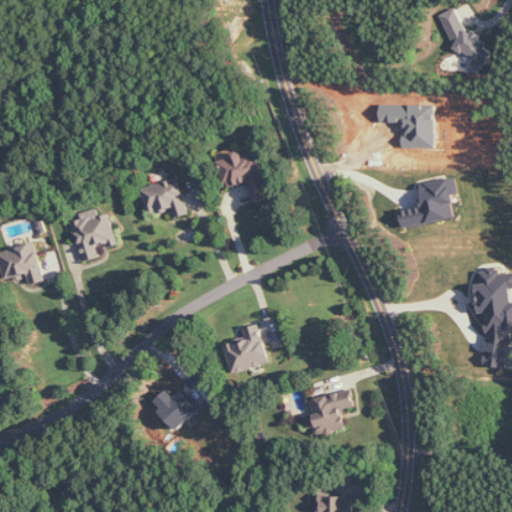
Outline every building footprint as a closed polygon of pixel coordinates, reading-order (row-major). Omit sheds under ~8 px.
[(447,13),(472,72),(495,62),(481,28),(469,33),(459,8),(447,13)] [(262,159),(249,162),(246,153),(221,160),(228,189),(251,183),(256,203),(272,199),(262,159)] [(406,228),(458,218),(454,196),(462,194),(459,178),(424,184),(428,206),(403,211),(406,228)] [(190,215),(183,179),(144,187),(150,214),(175,209),(177,218),(190,215)] [(86,262),(102,258),(99,246),(111,243),(112,247),(120,245),(112,213),(76,222),(86,262)] [(4,253),(9,278),(32,273),(34,285),(48,282),(40,245),(4,253)] [(487,366),(510,368),(511,346),(511,280),(480,277),(477,303),(483,304),(482,313),(492,314),(487,366)] [(246,328),(248,338),(227,343),(235,373),(272,364),(262,324),(246,328)] [(313,402),(323,433),(349,425),(344,410),(359,406),(353,389),(313,402)] [(184,391),(177,397),(171,390),(157,403),(182,429),(202,410),(184,391)] [(353,511),(353,496),(323,497),(323,511),(353,511)]
